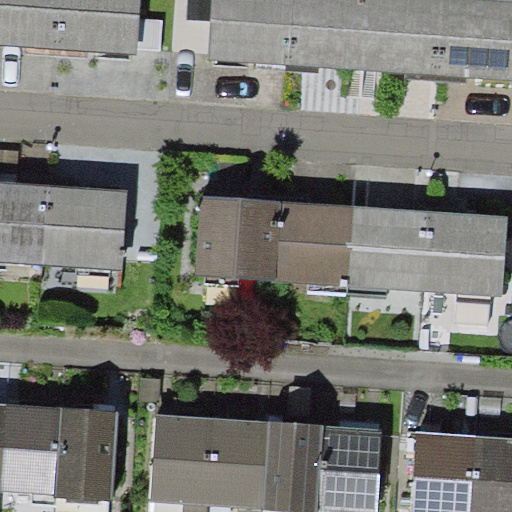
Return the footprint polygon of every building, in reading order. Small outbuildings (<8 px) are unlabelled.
[(58,0),(0,0),(0,43),(56,47),(58,0)] [(134,0),(58,0),(56,47),(131,51),(134,0)] [(291,0),(211,0),(208,57),(288,62),(291,0)] [(367,0),(291,0),(288,62),(363,66),(367,0)] [(444,0),(367,0),(363,66),(441,71),(444,0)] [(511,0),(444,0),(441,71),(511,75),(511,0)] [(48,185),(0,182),(0,259),(43,262),(48,185)] [(123,190),(48,185),(43,262),(118,267),(123,190)] [(275,202),(201,198),(196,275),(270,279),(275,202)] [(351,207),(275,202),(270,279),(346,284),(351,207)] [(428,212),(351,207),(346,284),(423,289),(428,212)] [(503,216),(428,212),(423,289),(498,293),(503,216)] [(4,407),(0,463),(0,490),(54,494),(60,411),(4,407)] [(60,411),(54,494),(110,498),(116,414),(60,411)] [(208,421),(151,417),(146,497),(203,501),(208,421)] [(208,421),(203,501),(260,505),(265,425),(208,421)] [(265,425),(260,505),(317,509),(322,429),(265,425)] [(322,429),(317,509),(366,511),(373,511),(379,432),(322,429)] [(467,511),(472,438),(416,434),(410,511),(467,511)] [(511,511),(511,440),(472,438),(467,511),(511,511)]
